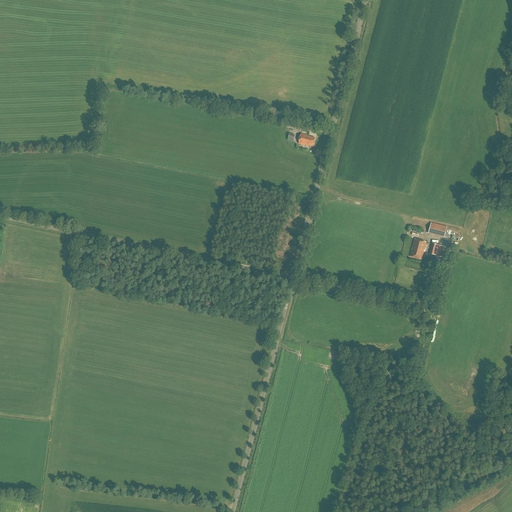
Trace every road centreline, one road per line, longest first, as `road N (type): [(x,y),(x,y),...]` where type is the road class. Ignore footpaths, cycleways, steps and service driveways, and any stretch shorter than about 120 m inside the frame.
road 1 (unclassified): [(0,217),(294,280)]
road 2 (unclassified): [(294,280),(367,0)]
road 3 (track): [(511,261),(448,246),(430,312),(294,280)]
road 4 (unclassified): [(233,511),(294,280)]
